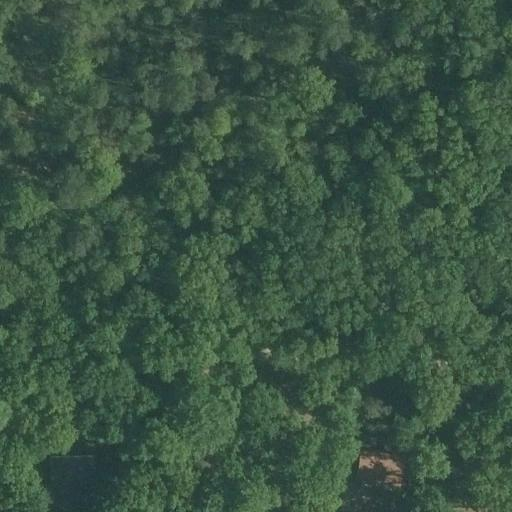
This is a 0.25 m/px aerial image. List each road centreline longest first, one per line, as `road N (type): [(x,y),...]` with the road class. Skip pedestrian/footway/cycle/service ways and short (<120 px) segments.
road 1 (track): [(0,356),(212,348),(511,365)]
road 2 (track): [(239,511),(143,347)]
